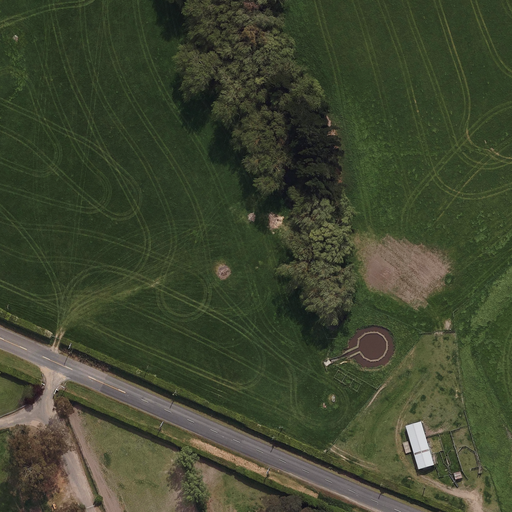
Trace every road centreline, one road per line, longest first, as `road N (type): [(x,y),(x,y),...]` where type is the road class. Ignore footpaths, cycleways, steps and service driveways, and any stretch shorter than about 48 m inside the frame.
road 1 (tertiary): [(0,338),(402,511)]
road 2 (track): [(90,511),(48,400),(58,363)]
